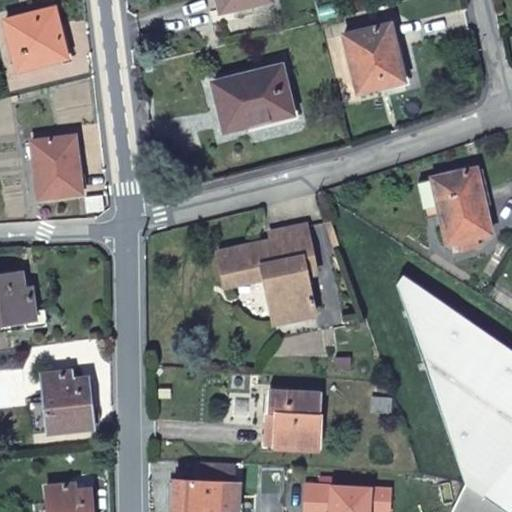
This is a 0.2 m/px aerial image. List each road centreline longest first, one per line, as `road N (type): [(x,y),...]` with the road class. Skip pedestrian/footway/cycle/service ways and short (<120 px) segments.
road 1 (residential): [(504,109),(130,224)]
road 2 (residential): [(130,224),(133,511)]
road 3 (residential): [(130,224),(103,0)]
road 4 (residential): [(130,224),(0,231)]
